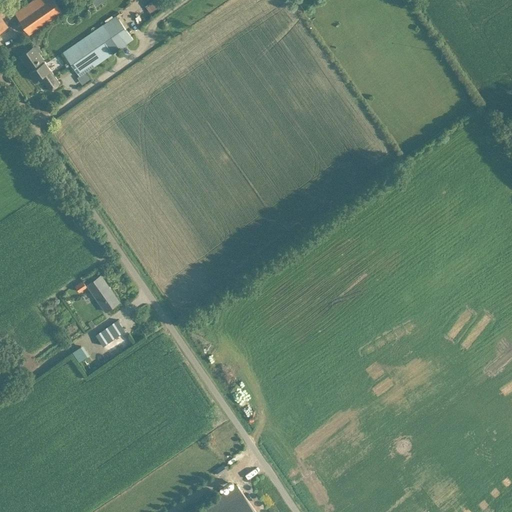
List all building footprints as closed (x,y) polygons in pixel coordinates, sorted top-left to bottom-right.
[(29,0),(14,12),(32,36),(62,14),(51,0),(29,0)] [(155,0),(141,0),(139,2),(144,10),(156,1),(155,0)] [(134,38),(116,14),(62,52),(80,77),(134,38)] [(37,44),(20,55),(36,81),(53,70),(37,44)] [(101,273),(86,284),(105,310),(120,299),(101,273)] [(113,314),(91,330),(100,341),(121,326),(113,314)] [(77,357),(86,350),(77,340),(68,347),(77,357)] [(213,472),(223,466),(218,460),(209,466),(213,472)] [(260,511),(237,478),(188,511),(260,511)]
